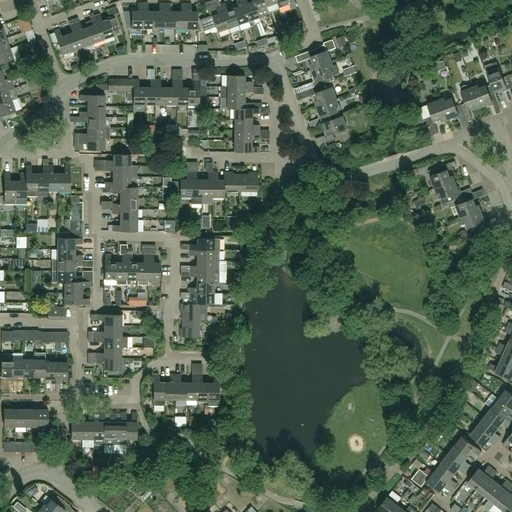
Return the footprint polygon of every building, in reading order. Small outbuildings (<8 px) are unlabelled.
[(212,16),(200,20),(204,31),(216,27),(218,32),(229,29),(220,5),(218,0),(215,0),(213,1),(215,7),(218,14),(212,16)] [(239,25),(249,21),(241,0),(235,0),(238,7),(233,9),(239,25)] [(253,1),(248,3),(246,0),(241,0),(249,21),(259,18),(257,11),(253,1)] [(252,0),(253,1),(257,11),(267,7),(264,0),(252,0)] [(290,5),(287,0),(275,0),(277,4),(279,9),(290,5)] [(132,29),(143,29),(143,3),(138,3),(138,11),(132,11),(132,29)] [(143,3),(143,29),(154,29),(154,11),(148,11),(148,3),(143,3)] [(159,11),(154,11),(154,29),(165,29),(165,3),(159,4),(159,7),(159,11)] [(165,29),(176,29),(176,11),(171,11),(171,7),(170,7),(170,3),(165,3),(165,29)] [(229,29),(239,25),(233,9),(228,11),(225,3),(220,5),(229,29)] [(176,29),(186,29),(186,4),(181,4),(181,11),(176,11),(176,29)] [(186,4),(186,29),(198,29),(197,12),(192,12),(192,4),(186,4)] [(87,27),(93,44),(104,40),(95,16),(94,13),(89,15),(91,21),(86,23),(88,27),(87,27)] [(108,20),(103,22),(100,15),(95,16),(104,40),(114,36),(121,33),(115,19),(109,21),(108,20)] [(83,47),(93,44),(87,27),(82,29),(79,19),(74,20),(83,47)] [(497,37),(511,33),(508,19),(493,24),(497,37)] [(67,35),(73,51),(83,47),(74,20),(69,22),(73,32),(67,35)] [(303,22),(298,24),(300,31),(306,29),(303,22)] [(63,55),(73,51),(67,35),(62,36),(60,29),(54,31),(63,55)] [(343,37),(337,39),(340,47),(346,45),(343,37)] [(7,39),(0,41),(0,52),(10,49),(7,39)] [(313,69),(332,62),(328,52),(336,49),(333,40),(324,43),(325,46),(307,52),(309,58),(312,58),(314,64),(311,65),(313,69)] [(10,49),(0,52),(0,63),(14,59),(10,49)] [(332,62),(313,69),(317,81),(314,82),(316,87),(331,82),(333,81),(331,76),(340,73),(337,65),(333,66),(332,62)] [(498,62),(485,67),(495,92),(507,88),(508,90),(511,87),(511,85),(509,76),(504,78),(498,62)] [(30,71),(33,81),(39,79),(35,69),(30,71)] [(192,88),(188,88),(188,105),(187,105),(187,110),(199,110),(199,69),(192,69),(192,80),(193,80),(193,84),(192,84),(192,88)] [(227,86),(252,86),(252,82),(245,82),(245,75),(227,75),(227,86)] [(5,81),(0,82),(0,94),(9,91),(14,89),(10,79),(5,81)] [(33,81),(27,83),(31,94),(42,90),(40,86),(37,79),(33,81)] [(133,105),(145,105),(145,88),(140,88),(140,79),(134,79),(133,79),(133,92),(133,105)] [(155,105),(156,80),(151,80),(151,88),(145,88),(145,105),(155,105)] [(156,80),(155,105),(166,105),(166,88),(161,88),(161,80),(156,80)] [(177,105),(177,80),(172,80),(172,88),(166,88),(166,105),(177,105)] [(187,105),(188,105),(188,88),(183,88),(183,80),(182,80),(177,80),(177,105),(187,105)] [(318,106),(337,99),(331,82),(316,87),(299,94),(300,99),(316,93),(319,100),(316,101),(318,106)] [(481,106),(474,87),(470,89),(469,86),(467,84),(465,84),(462,85),(461,87),(460,89),(461,91),(465,102),(461,104),(464,112),(468,110),(467,108),(474,105),(475,108),(481,106)] [(474,87),(481,106),(491,102),(492,104),(498,102),(495,95),(490,97),(486,85),(479,88),(478,85),(474,87)] [(252,92),(252,86),(227,86),(221,86),(222,97),(245,98),(244,92),(252,92)] [(9,91),(0,94),(0,105),(12,101),(18,99),(14,89),(9,91)] [(88,106),(106,107),(106,96),(81,95),(81,101),(88,101),(88,106)] [(222,97),(222,109),(234,109),(234,108),(252,108),(252,107),(252,103),(244,103),(245,98),(222,97)] [(440,100),(447,118),(458,114),(459,117),(464,115),(463,112),(464,112),(461,104),(456,106),(453,98),(445,100),(444,98),(440,100)] [(324,123),(329,121),(338,118),(336,113),(338,112),(336,105),(339,104),(337,99),(318,106),(322,118),(320,119),(322,124),(324,123)] [(447,118),(440,100),(427,104),(432,116),(427,117),(430,125),(435,123),(434,120),(440,118),(441,120),(447,118)] [(12,101),(0,105),(0,116),(16,111),(12,101)] [(80,112),(80,117),(106,117),(106,107),(88,106),(88,112),(80,112)] [(234,108),(234,109),(234,119),(252,119),(252,114),(260,114),(260,107),(252,107),(252,108),(234,108)] [(329,121),(324,123),(328,135),(326,136),(328,141),(335,138),(333,133),(347,128),(343,116),(338,118),(329,121)] [(88,123),(88,129),(110,129),(110,117),(106,117),(80,117),(71,117),(71,123),(88,123)] [(234,130),(260,130),(260,125),(252,125),(252,119),(234,119),(234,130)] [(429,124),(415,128),(420,144),(434,139),(429,124)] [(75,138),(106,139),(110,139),(110,129),(88,129),(88,134),(75,134),(75,138)] [(235,140),(252,141),(252,135),(260,135),(260,130),(234,130),(235,140)] [(366,163),(380,157),(370,132),(355,138),(366,163)] [(36,145),(46,145),(46,136),(36,136),(36,145)] [(106,151),(106,139),(75,138),(75,144),(88,144),(88,151),(106,151)] [(252,141),(235,140),(235,152),(260,152),(260,147),(252,147),(252,141)] [(105,166),(130,166),(130,154),(113,154),(113,160),(105,160),(105,166)] [(37,174),(37,191),(37,197),(48,197),(48,191),(48,166),(49,166),(49,160),(44,160),(44,170),(42,173),(42,174),(37,174)] [(429,171),(430,176),(435,188),(454,181),(452,175),(450,176),(445,165),(429,171)] [(27,173),(27,191),(27,197),(37,197),(37,191),(37,174),(33,174),(33,166),(26,166),(26,173),(27,173)] [(49,166),(48,166),(48,191),(59,191),(59,174),(54,174),(54,166),(49,166)] [(65,174),(59,174),(59,191),(70,191),(70,166),(65,166),(65,174)] [(105,166),(105,170),(113,170),(113,177),(136,177),(136,166),(130,166),(105,166)] [(171,181),(171,202),(180,202),(180,197),(191,197),(192,171),(186,171),(186,179),(180,179),(180,181),(171,181)] [(191,203),(202,203),(202,179),(196,179),(196,172),(192,171),(191,197),(191,203)] [(202,179),(202,203),(213,203),(213,197),(213,172),(208,172),(207,179),(202,179)] [(218,172),(213,172),(213,197),(224,197),(224,191),(223,191),(223,180),(218,180),(218,172)] [(223,172),(223,180),(223,191),(224,191),(240,191),(240,174),(233,174),(233,172),(223,172)] [(248,174),(240,174),(240,191),(257,191),(257,172),(248,172),(248,174)] [(27,173),(26,173),(21,173),(21,181),(16,181),(16,205),(27,205),(27,199),(27,197),(27,191),(27,173)] [(5,205),(16,205),(16,181),(11,181),(11,174),(5,174),(5,205)] [(105,187),(113,187),(130,187),(130,186),(136,186),(136,177),(113,177),(113,181),(105,181),(105,187)] [(454,181),(435,188),(436,193),(440,192),(442,198),(440,199),(442,205),(463,197),(460,191),(458,192),(454,181)] [(120,198),(138,198),(138,186),(136,186),(130,186),(130,187),(113,187),(113,192),(120,192),(120,198)] [(461,217),(480,209),(478,205),(476,206),(473,199),(475,199),(473,193),(466,196),(468,200),(456,205),(461,217)] [(112,209),(138,209),(138,198),(120,198),(120,204),(112,203),(112,209)] [(37,204),(37,216),(48,215),(47,203),(37,204)] [(120,219),(138,220),(138,209),(112,209),(112,214),(120,214),(120,219)] [(480,209),(461,217),(463,222),(465,221),(468,228),(477,224),(479,230),(489,226),(486,220),(484,221),(480,209)] [(112,225),(112,231),(138,231),(138,220),(120,219),(120,225),(112,225)] [(166,220),(166,232),(174,232),(174,220),(166,220)] [(26,245),(27,234),(17,234),(16,245),(26,245)] [(81,244),(81,238),(70,238),(58,238),(58,249),(73,249),(73,244),(81,244)] [(181,249),(189,250),(189,249),(220,250),(220,239),(197,238),(197,247),(195,247),(193,244),(181,244),(181,249)] [(73,249),(58,249),(58,260),(81,260),(82,255),(73,255),(73,249)] [(138,280),(138,262),(133,262),(133,249),(128,249),(128,255),(127,255),(127,280),(138,280)] [(189,249),(189,250),(189,255),(196,255),(196,260),(220,260),(220,250),(189,249)] [(105,255),(105,279),(116,280),(116,262),(111,262),(111,255),(105,255)] [(122,259),(121,260),(121,262),(116,262),(116,280),(116,285),(127,285),(127,280),(127,255),(122,255),(122,259)] [(144,263),(138,262),(138,280),(138,285),(149,285),(149,280),(149,255),(144,255),(144,263)] [(154,255),(149,255),(149,280),(160,280),(160,263),(154,263),(154,255)] [(13,269),(25,269),(25,259),(13,259),(13,269)] [(52,260),(52,271),(74,271),(74,267),(76,267),(77,265),(81,265),(81,260),(58,260),(52,260)] [(220,260),(196,260),(196,266),(189,266),(189,271),(215,271),(220,271),(220,260)] [(52,282),(65,282),(83,282),(83,281),(91,281),(91,278),(82,278),(82,275),(77,275),(75,273),(74,273),(74,271),(52,271),(52,282)] [(215,271),(189,271),(181,271),(181,276),(196,276),(196,282),(215,282),(220,282),(220,271),(215,271)] [(65,292),(82,292),(82,287),(90,287),(93,287),(93,281),(91,281),(83,281),(83,282),(65,282),(65,292)] [(215,282),(196,282),(196,286),(194,286),(193,287),(189,287),(189,292),(215,293),(215,282)] [(90,304),(90,298),(82,298),(82,292),(65,292),(65,304),(90,304)] [(196,303),(196,304),(207,304),(221,304),(221,293),(215,293),(189,292),(181,292),(180,298),(196,298),(196,303)] [(138,305),(138,296),(129,296),(129,305),(138,305)] [(147,296),(138,296),(138,305),(147,305),(147,296)] [(511,309),(511,303),(505,301),(503,306),(511,309)] [(180,303),(180,312),(182,313),(182,320),(200,320),(200,313),(207,313),(207,304),(196,304),(196,303),(182,303),(180,303)] [(105,320),(104,325),(122,325),(122,314),(91,314),(91,320),(105,320)] [(180,328),(180,337),(200,337),(200,320),(182,320),(182,328),(180,328)] [(89,336),(122,336),(122,325),(104,325),(104,331),(89,331),(89,336)] [(102,343),(104,343),(104,347),(122,347),(127,347),(128,336),(122,336),(89,336),(89,341),(101,341),(102,343)] [(511,354),(511,341),(509,340),(507,346),(500,343),(498,348),(511,354)] [(122,347),(104,347),(104,351),(102,351),(101,353),(89,353),(89,358),(122,358),(122,347)] [(511,366),(511,354),(498,348),(495,353),(502,356),(500,361),(511,366)] [(7,380),(12,380),(13,359),(13,354),(1,354),(1,376),(7,376),(7,380)] [(122,358),(89,358),(89,363),(104,363),(104,369),(122,370),(122,358)] [(23,377),(23,359),(13,359),(12,380),(17,380),(17,377),(23,377)] [(29,380),(34,380),(34,359),(23,359),(23,377),(29,377),(29,380)] [(45,379),(45,359),(41,359),(34,359),(34,380),(39,380),(39,377),(44,377),(44,379),(45,379)] [(51,383),(56,383),(56,362),(46,362),(46,359),(45,359),(45,379),(51,379),(51,383)] [(511,366),(500,361),(497,367),(491,364),(488,369),(511,379),(511,366)] [(56,362),(56,383),(61,383),(61,379),(67,379),(67,362),(56,362)] [(165,405),(165,400),(165,382),(160,382),(160,374),(154,374),(154,405),(165,405)] [(176,400),(176,374),(171,374),(171,382),(165,382),(165,400),(176,400)] [(176,400),(187,400),(187,382),(181,382),(181,374),(176,374),(176,400)] [(198,400),(198,374),(192,374),(192,382),(187,382),(187,400),(198,400)] [(198,400),(208,400),(208,382),(202,382),(202,375),(198,374),(198,400)] [(208,400),(208,406),(220,406),(220,400),(220,374),(213,374),(213,382),(208,382),(208,400)] [(497,398),(511,409),(511,394),(505,389),(497,398)] [(490,407),(511,423),(511,422),(511,417),(508,414),(511,409),(497,398),(490,407)] [(4,427),(15,427),(15,405),(10,405),(10,409),(4,409),(4,427)] [(26,427),(26,409),(20,409),(20,405),(15,405),(15,427),(26,427)] [(26,427),(37,427),(37,405),(32,405),(32,409),(26,409),(26,427)] [(37,427),(37,432),(48,432),(48,427),(48,409),(42,409),(42,405),(37,405),(37,427)] [(484,416),(498,427),(502,423),(508,427),(511,423),(490,407),(484,416)] [(82,439),(82,421),(83,421),(83,412),(78,412),(78,421),(71,421),(71,439),(82,439)] [(93,439),(93,421),(94,421),(94,412),(89,412),(89,422),(83,421),(82,421),(82,439),(93,439)] [(93,439),(93,445),(104,445),(104,422),(105,422),(105,414),(105,412),(100,412),(100,418),(100,422),(94,421),(93,421),(93,439)] [(111,422),(105,422),(104,422),(104,445),(115,445),(115,439),(115,422),(116,422),(116,412),(111,412),(111,422)] [(132,422),(127,422),(126,422),(126,440),(137,440),(137,412),(132,412),(132,422)] [(126,440),(126,422),(127,422),(127,413),(121,413),(121,422),(116,422),(115,422),(115,439),(115,445),(125,445),(126,440)] [(476,425),(497,441),(501,437),(495,432),(498,427),(484,416),(476,425)] [(488,441),(493,445),(494,446),(497,441),(476,425),(469,434),(484,445),(488,441)] [(511,432),(502,445),(507,448),(511,442),(511,432)] [(454,444),(468,456),(472,451),(478,456),(482,451),(461,435),(454,444)] [(447,453),(468,470),(471,465),(464,460),(468,456),(454,444),(447,453)] [(440,462),(454,473),(458,469),(464,474),(468,470),(447,453),(440,462)] [(433,471),(454,487),(457,483),(451,478),(454,473),(440,462),(433,471)] [(479,468),(467,483),(476,490),(493,469),(489,465),(484,472),(479,468)] [(440,492),(444,487),(451,492),(454,487),(433,471),(429,476),(420,469),(412,479),(421,486),(426,481),(440,492)] [(493,469),(476,490),(485,497),(497,482),(493,479),(498,472),(493,469)] [(207,509),(227,493),(215,478),(203,487),(209,495),(201,501),(207,509)] [(502,486),(497,482),(485,497),(494,504),(511,483),(507,480),(502,486)] [(511,483),(494,504),(503,511),(511,499),(511,493),(510,492),(511,490),(511,483)] [(389,495),(378,509),(381,511),(390,511),(398,502),(397,502),(401,497),(392,490),(389,495)] [(41,508),(46,511),(63,511),(65,511),(66,511),(76,511),(55,495),(46,505),(44,503),(41,508)] [(511,511),(511,499),(503,511),(504,511),(511,511)] [(404,511),(407,509),(398,502),(390,511),(404,511)]
